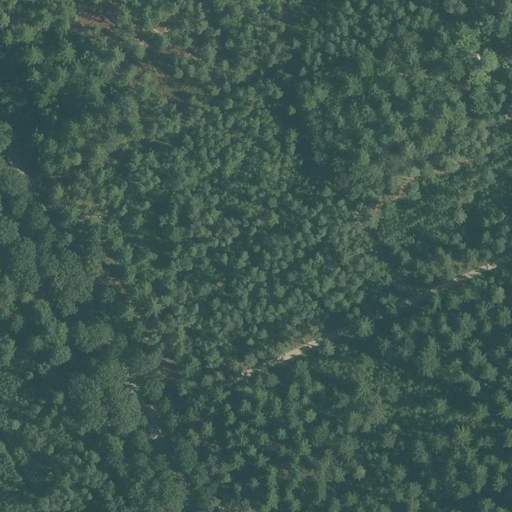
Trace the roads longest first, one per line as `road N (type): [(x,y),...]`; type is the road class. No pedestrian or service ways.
road 1 (tertiary): [(196,511),(0,134)]
road 2 (track): [(149,422),(415,290),(511,254)]
road 3 (track): [(415,290),(321,170),(285,75),(274,0)]
road 4 (track): [(468,13),(329,68),(285,75)]
